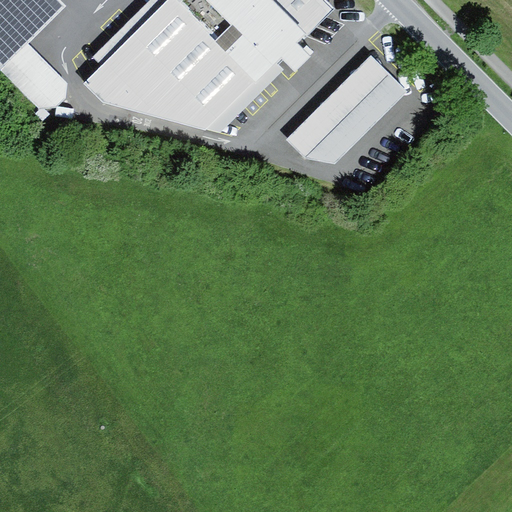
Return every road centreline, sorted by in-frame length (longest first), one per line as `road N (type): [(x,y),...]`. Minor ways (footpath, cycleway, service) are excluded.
road 1 (unknown): [(379,0),(226,145),(186,143),(94,107),(72,73),(89,37),(127,0)]
road 2 (tertiary): [(384,0),(511,128)]
